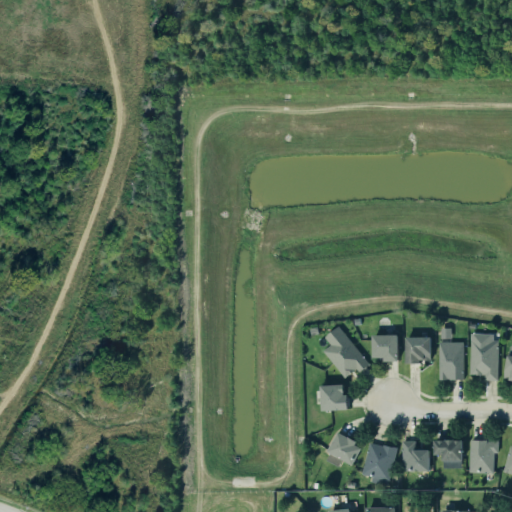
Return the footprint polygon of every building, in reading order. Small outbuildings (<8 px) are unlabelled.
[(323,336),(330,331),(337,325),(368,363),(358,372),(354,367),(352,369),(353,370),(343,377),(322,350),(329,344),(323,336)] [(440,379),(464,379),(463,341),(451,341),(451,327),(439,327),(440,379)] [(498,333),(471,333),(470,374),(485,374),(484,380),(497,380),(498,333)] [(373,359),(399,359),(398,334),(372,334),(373,359)] [(431,336),(406,336),(406,361),(432,361),(431,336)] [(511,354),(506,354),(503,378),(508,379),(508,380),(511,381),(511,354)] [(344,383),(321,384),(322,410),(349,409),(348,393),(344,394),(344,383)] [(357,440),(356,444),(362,448),(352,463),(343,458),(338,465),(326,459),(330,452),(327,450),(339,431),(357,440)] [(467,470),(469,436),(486,437),(486,438),(497,439),(497,450),(493,450),(492,471),(467,470)] [(429,471),(430,449),(415,449),(415,440),(402,439),(401,470),(429,471)] [(434,454),(442,454),(442,467),(462,467),(461,439),(434,439),(434,454)] [(369,440),(360,472),(371,475),(370,480),(385,484),(396,446),(383,442),(382,444),(369,440)] [(503,472),(511,474),(511,444),(510,444),(503,472)] [(402,511),(402,504),(431,503),(431,511),(402,511)]
